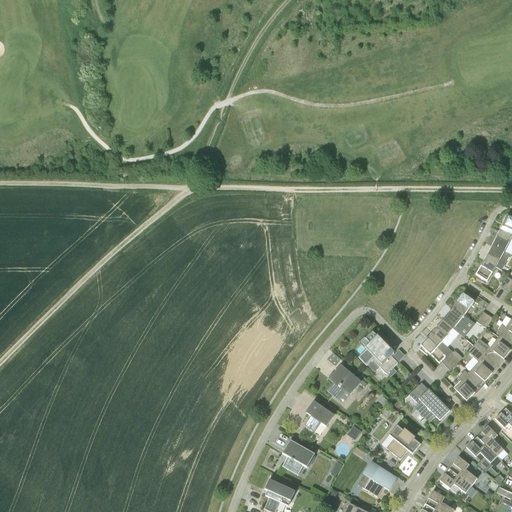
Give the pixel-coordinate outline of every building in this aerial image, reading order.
[(499,232),(511,238),(511,215),(509,215),(508,218),(506,217),(499,232)] [(492,247),(504,253),(511,238),(499,232),(492,247)] [(484,262),(496,268),(504,253),(492,247),(484,262)] [(476,280),(483,284),(484,284),(485,282),(487,283),(496,268),(484,262),(476,276),(477,277),(476,280)] [(500,288),(505,291),(511,281),(507,277),(500,288)] [(464,317),(464,316),(474,303),(472,301),(474,299),(467,294),(465,296),(463,295),(453,309),(464,317)] [(453,330),(454,330),(458,334),(470,320),(464,316),(464,317),(453,309),(443,322),(453,330)] [(476,323),(481,326),(488,316),(483,313),(476,323)] [(481,326),(486,330),(493,319),(488,316),(481,326)] [(496,340),(509,350),(511,344),(511,320),(505,328),(501,326),(496,334),(499,336),(496,340)] [(432,334),(442,343),(453,330),(443,322),(432,334)] [(367,350),(358,358),(366,367),(372,361),(386,375),(398,364),(391,357),(394,354),(373,333),(365,340),(370,344),(365,348),(367,350)] [(420,350),(426,356),(427,356),(428,354),(430,356),(442,343),(432,334),(420,347),(422,348),(420,350)] [(473,347),(496,365),(501,358),(504,360),(511,351),(509,350),(496,340),(490,349),(478,340),(473,347)] [(471,370),(483,381),(485,383),(492,374),(490,372),(496,365),(473,347),(467,353),(478,363),(471,370)] [(459,363),(463,359),(456,352),(453,352),(451,354),(455,358),(459,363)] [(441,363),(446,367),(455,358),(451,354),(441,363)] [(446,367),(450,371),(459,363),(455,358),(446,367)] [(334,384),(328,392),(338,400),(346,391),(350,395),(360,384),(340,367),(330,380),(334,384)] [(461,382),(454,389),(466,402),(474,394),(472,391),(483,381),(471,370),(467,374),(465,371),(458,378),(461,382)] [(426,393),(419,386),(409,396),(418,406),(415,408),(430,423),(435,417),(440,422),(450,412),(429,390),(426,393)] [(311,417),(305,426),(314,433),(321,424),(326,427),(333,417),(314,403),(306,414),(311,417)] [(511,415),(506,409),(495,420),(504,430),(508,425),(511,428),(511,415)] [(413,450),(415,451),(420,445),(414,440),(415,439),(404,431),(404,432),(397,426),(389,436),(394,440),(386,450),(400,461),(408,451),(410,454),(413,450)] [(361,432),(354,427),(347,436),(355,441),(361,432)] [(477,438),(497,458),(497,457),(501,461),(507,455),(504,451),(493,441),(497,437),(488,427),(477,438)] [(490,464),(497,458),(477,438),(466,449),(476,458),(480,454),(490,464)] [(298,477),(303,467),(307,469),(315,455),(290,441),(282,455),(287,458),(282,468),(289,471),(298,477)] [(366,455),(356,448),(353,453),(363,460),(366,455)] [(449,470),(471,487),(477,480),(465,471),(469,466),(458,458),(449,470)] [(369,479),(362,489),(377,499),(384,488),(389,492),(397,480),(371,464),(364,475),(369,479)] [(466,495),(471,487),(449,470),(439,482),(450,490),(454,485),(466,495)] [(269,499),(264,510),(267,511),(276,511),(280,504),(286,506),(288,501),(290,503),(295,493),(269,481),(265,491),(268,492),(265,497),(269,499)] [(425,505),(437,511),(453,511),(454,511),(441,504),(444,499),(433,492),(425,505)]
